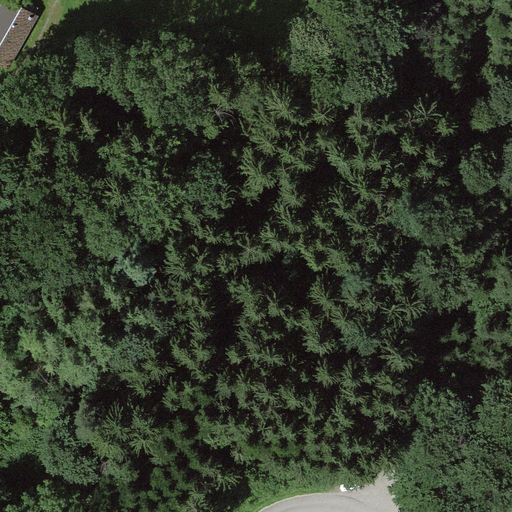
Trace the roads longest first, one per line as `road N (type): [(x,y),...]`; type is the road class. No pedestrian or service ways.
road 1 (track): [(496,0),(431,164),(413,251),(403,404),(376,511)]
road 2 (track): [(70,0),(0,111)]
